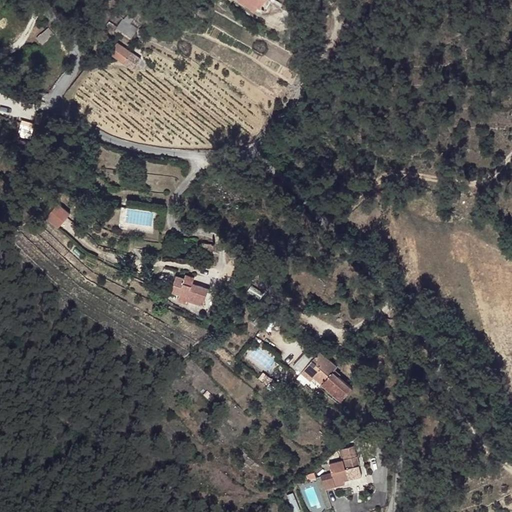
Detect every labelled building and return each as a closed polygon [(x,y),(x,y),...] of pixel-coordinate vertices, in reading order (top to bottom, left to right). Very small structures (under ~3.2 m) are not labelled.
[(258,7),(247,0),(239,0),(256,11),(258,7)] [(247,0),(261,8),(266,0),(247,0)] [(130,23),(133,18),(128,14),(124,19),(130,23)] [(138,29),(130,23),(124,19),(123,19),(118,27),(125,33),(135,33),(138,29)] [(349,28),(353,21),(349,19),(344,25),(349,28)] [(54,34),(48,28),(43,32),(48,38),(54,34)] [(141,59),(118,42),(110,52),(133,69),(141,59)] [(58,228),(71,214),(58,203),(46,218),(58,228)] [(96,218),(86,208),(82,211),(92,222),(96,218)] [(211,252),(212,244),(202,242),(201,251),(211,252)] [(193,283),(195,277),(186,274),(183,283),(191,286),(193,283)] [(203,306),(209,289),(193,283),(191,286),(183,283),(184,278),(176,276),(171,292),(179,295),(178,300),(186,303),(187,301),(203,306)] [(335,369),(337,366),(320,351),(305,368),(315,377),(341,401),(352,388),(339,376),(333,372),(335,369)] [(315,377),(305,368),(301,372),(311,381),(315,377)] [(362,476),(354,445),(340,449),(343,459),(329,462),(336,487),(345,484),(344,481),(362,476)] [(336,487),(332,473),(322,476),(326,489),(336,487)] [(326,505),(318,481),(303,486),(312,510),(326,505)]
